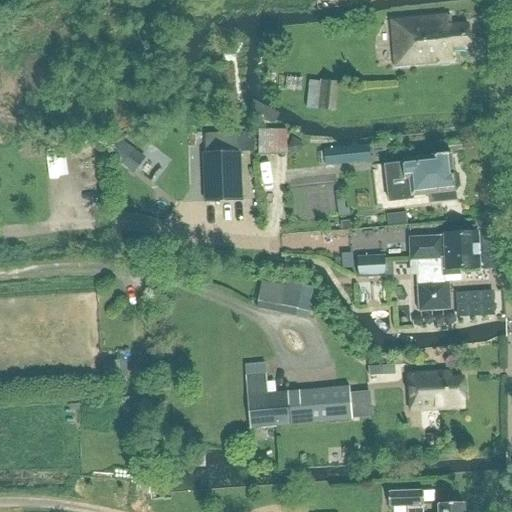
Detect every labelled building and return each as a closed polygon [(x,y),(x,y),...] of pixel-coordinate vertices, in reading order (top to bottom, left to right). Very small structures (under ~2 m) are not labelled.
[(469,46),(467,25),(447,27),(446,17),(391,22),(395,66),(451,61),(450,48),(469,46)] [(285,90),(301,92),(302,79),(286,77),(285,90)] [(322,82),(311,81),(308,94),(307,108),(319,111),(332,113),(334,113),(337,83),(324,82),(322,82)] [(286,130),(258,130),(258,156),(287,155),(286,130)] [(337,135),(337,143),(338,165),(371,162),(369,144),(362,144),(361,133),(337,135)] [(129,150),(114,159),(120,170),(136,161),(129,150)] [(204,152),(205,192),(205,203),(242,201),(241,151),(204,152)] [(149,152),(140,161),(148,168),(138,179),(146,186),(164,165),(149,152)] [(325,152),(317,153),(318,165),(326,165),(325,152)] [(458,174),(453,172),(451,154),(433,156),(433,159),(403,162),(403,163),(384,165),(389,202),(414,200),(414,197),(437,194),(438,205),(458,203),(457,192),(459,189),(461,189),(459,174),(458,174)] [(344,199),(335,200),(337,217),(349,216),(348,209),(345,209),(344,199)] [(406,224),(405,213),(386,215),(387,226),(406,224)] [(354,229),(354,221),(340,222),(340,231),(354,229)] [(444,297),(443,277),(460,275),(460,270),(479,268),(477,233),(444,235),(444,236),(440,236),(440,239),(410,240),(411,261),(417,260),(420,311),(445,309),(444,297)] [(400,257),(400,245),(383,245),(384,255),(384,257),(400,257)] [(358,278),(385,277),(384,255),(357,257),(358,278)] [(300,290),(260,282),(257,302),(296,310),(300,290)] [(128,377),(128,362),(112,362),(101,362),(101,378),(128,377)] [(156,367),(158,391),(174,389),(172,365),(156,367)] [(395,375),(394,366),(368,368),(369,377),(395,375)] [(464,408),(463,378),(448,379),(447,373),(408,375),(410,411),(464,408)] [(336,389),(279,394),(276,394),(267,395),(266,384),(246,385),(247,397),(250,429),(352,420),(351,418),(349,394),(349,392),(349,387),(348,388),(336,389)] [(426,435),(426,446),(435,446),(435,436),(426,435)] [(438,511),(423,511),(423,491),(389,492),(389,508),(406,508),(406,511),(463,511),(463,503),(438,504),(438,511)]
